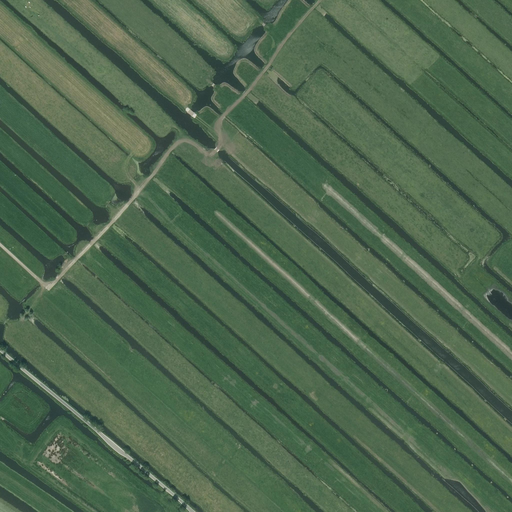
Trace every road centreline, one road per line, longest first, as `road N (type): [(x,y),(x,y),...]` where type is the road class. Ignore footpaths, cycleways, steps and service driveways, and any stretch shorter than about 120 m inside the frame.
road 1 (tertiary): [(193,511),(0,347)]
road 2 (track): [(0,244),(52,284),(140,188)]
